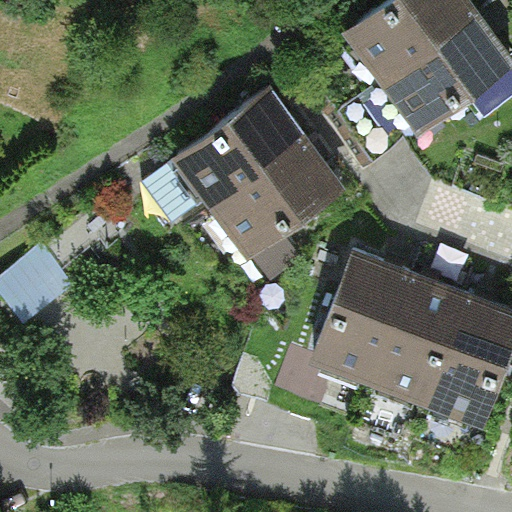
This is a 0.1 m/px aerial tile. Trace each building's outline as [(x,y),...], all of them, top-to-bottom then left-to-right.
[(469,0),(387,0),(352,25),(387,74),(477,9),(469,0)] [(477,9),(387,74),(423,122),(511,57),(477,9)] [(271,84),(181,149),(216,197),(306,132),(271,84)] [(306,132),(216,197),(271,275),(297,254),(279,226),(341,181),(306,132)] [(48,234),(0,270),(0,280),(26,314),(79,274),(48,234)] [(373,374),(412,270),(354,248),(316,352),(373,374)] [(428,394),(467,290),(412,270),(373,374),(428,394)] [(484,415),(511,341),(511,307),(467,290),(428,394),(484,415)]
